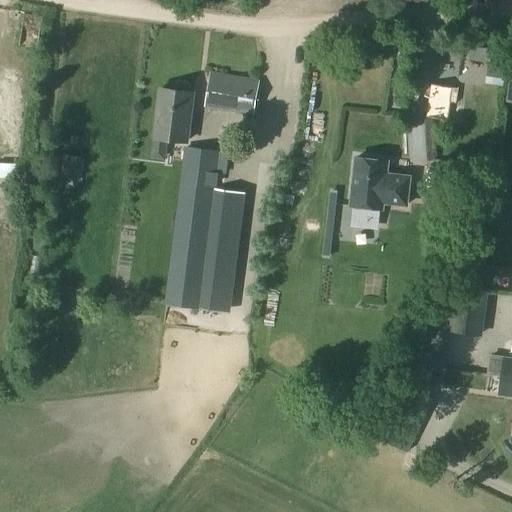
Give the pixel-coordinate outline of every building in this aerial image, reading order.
[(505,86),(510,52),(507,52),(490,49),(488,61),(485,82),(505,86)] [(209,74),(202,108),(251,117),(258,83),(209,74)] [(431,84),(426,116),(449,120),(451,104),(458,105),(460,88),(431,84)] [(160,88),(153,139),(187,143),(194,93),(188,92),(189,88),(186,86),(178,85),(175,86),(174,90),(160,88)] [(184,148),(164,307),(197,312),(212,189),(213,182),(217,152),(184,148)] [(63,154),(59,183),(77,185),(81,157),(63,154)] [(354,154),(349,206),(384,209),(385,204),(408,206),(412,174),(388,171),(389,158),(354,154)] [(439,174),(436,206),(456,208),(459,176),(439,174)] [(465,245),(465,266),(487,267),(488,246),(465,245)] [(453,308),(449,330),(481,336),(489,292),(454,285),(451,305),(450,308),(453,308)] [(450,308),(451,305),(435,304),(416,333),(413,365),(445,370),(449,330),(453,308),(450,308)] [(488,362),(486,374),(499,376),(502,380),(500,393),(511,394),(511,359),(489,356),(488,362)] [(402,391),(379,436),(396,445),(407,451),(413,438),(414,436),(416,437),(432,406),(402,391)] [(503,511),(505,508),(461,499),(458,511),(503,511)]
